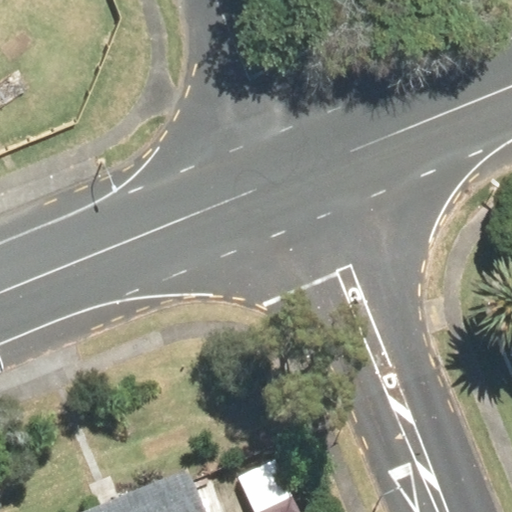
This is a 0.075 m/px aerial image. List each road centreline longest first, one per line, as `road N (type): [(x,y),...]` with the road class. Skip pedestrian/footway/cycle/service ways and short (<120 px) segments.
road 1 (residential): [(291,172),(440,511)]
road 2 (tertiary): [(0,295),(291,172)]
road 3 (tertiary): [(291,172),(511,84)]
road 4 (residential): [(223,0),(291,172)]
